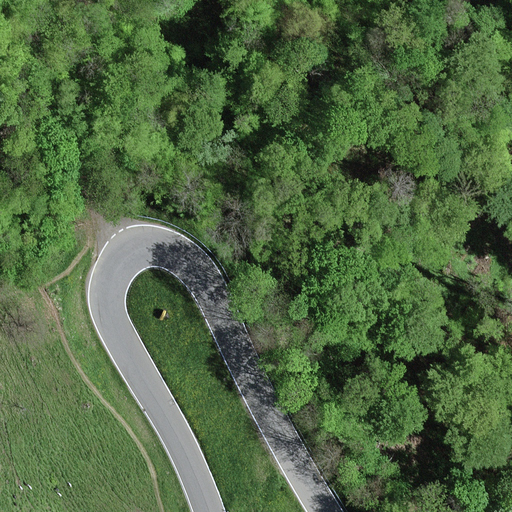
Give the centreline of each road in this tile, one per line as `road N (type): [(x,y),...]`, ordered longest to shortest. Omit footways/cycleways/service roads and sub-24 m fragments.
road 1 (tertiary): [(327,511),(207,284),(186,260),(157,247),(134,250),(118,264),(108,304),(210,511)]
road 2 (track): [(126,255),(97,207),(53,96),(0,25)]
